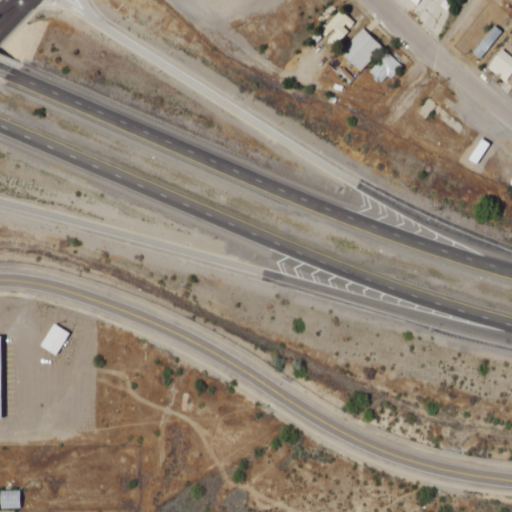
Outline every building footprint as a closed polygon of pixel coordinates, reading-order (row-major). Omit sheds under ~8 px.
[(336,31),(333,34),(339,40),(354,23),(339,9),(326,23),(336,31)] [(501,31),(493,25),(471,52),(479,58),(501,31)] [(338,51),(358,71),(381,47),(361,27),(338,51)] [(504,81),(511,70),(511,56),(501,47),(485,66),(504,81)] [(386,74),(391,78),(401,65),(384,51),(367,73),(380,82),(386,74)] [(72,333),(58,356),(43,347),(57,324),(72,333)] [(1,489),(21,489),(21,507),(1,507),(1,489)]
